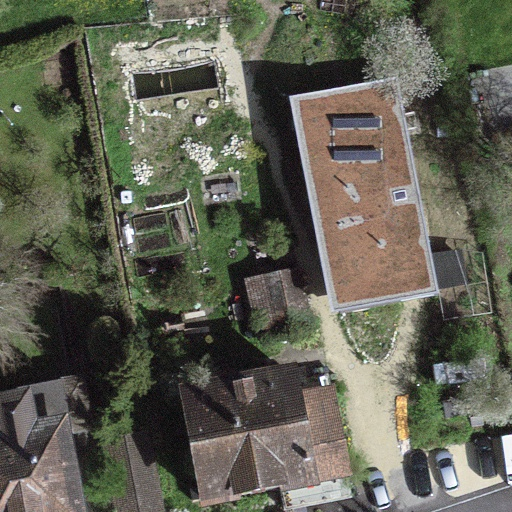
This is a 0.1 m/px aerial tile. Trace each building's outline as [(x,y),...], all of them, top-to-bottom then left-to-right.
[(311,163),(326,241),(338,239),(352,311),(396,303),(397,308),(427,303),(393,120),(311,135),(316,162),(311,163)] [(304,320),(296,287),(268,293),(274,326),(304,320)] [(338,431),(327,375),(294,381),(293,377),(236,388),(232,369),(185,378),(188,397),(185,398),(205,501),(281,487),(285,510),(350,497),(340,431),(338,431)] [(0,511),(74,511),(61,433),(71,431),(62,383),(0,395),(0,511)] [(159,511),(150,457),(110,465),(118,511),(159,511)]
